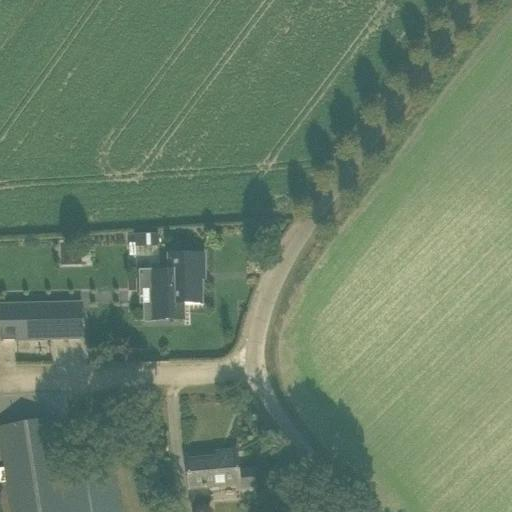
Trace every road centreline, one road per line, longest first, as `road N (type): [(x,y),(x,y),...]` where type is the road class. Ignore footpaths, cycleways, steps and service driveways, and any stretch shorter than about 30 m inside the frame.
road 1 (unclassified): [(358,511),(292,437),(248,364),(281,270),(487,0)]
road 2 (track): [(0,378),(178,379),(224,376),(248,364)]
